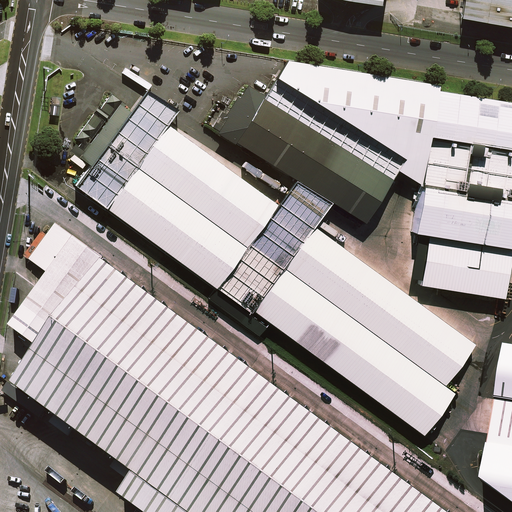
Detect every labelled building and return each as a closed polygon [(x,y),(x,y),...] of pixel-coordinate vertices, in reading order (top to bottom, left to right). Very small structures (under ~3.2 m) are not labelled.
[(511,0),(457,0),(456,9),(511,18),(511,0)] [(426,133),(511,145),(511,98),(282,59),(263,90),(391,172),(394,166),(417,177),(426,133)] [(147,93),(137,107),(162,126),(173,112),(147,93)] [(133,165),(162,126),(137,107),(76,187),(102,206),(133,165)] [(133,165),(245,249),(274,210),(162,126),(133,165)] [(511,239),(511,145),(426,133),(417,177),(409,227),(511,244),(511,239)] [(214,290),(245,249),(133,165),(102,206),(214,290)] [(296,182),(274,210),(307,235),(312,229),(329,207),(296,182)] [(249,311),(307,235),(274,210),(214,290),(247,315),(249,311)] [(34,262),(53,276),(80,240),(60,226),(34,262)] [(307,235),(281,269),(441,390),(472,349),(312,229),(307,235)] [(59,333),(110,263),(111,263),(80,240),(53,276),(28,311),(59,333)] [(450,511),(110,263),(59,333),(20,386),(142,475),(126,496),(147,511),(450,511)] [(441,390),(281,269),(249,311),(418,439),(450,397),(441,390)] [(263,328),(243,314),(237,322),(256,336),(263,328)] [(511,342),(505,341),(496,396),(511,398),(511,342)] [(511,398),(496,396),(488,442),(511,446),(511,398)] [(511,446),(488,442),(480,482),(511,503),(511,446)]
